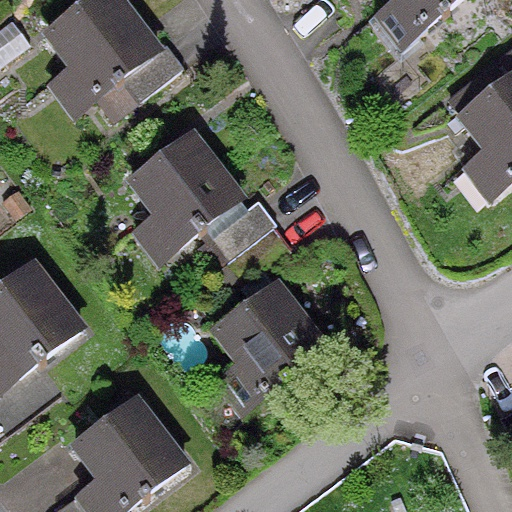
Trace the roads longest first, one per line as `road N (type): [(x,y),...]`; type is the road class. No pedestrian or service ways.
road 1 (residential): [(234,0),(386,252),(427,376)]
road 2 (residential): [(261,511),(427,376)]
road 3 (residential): [(427,376),(489,511)]
